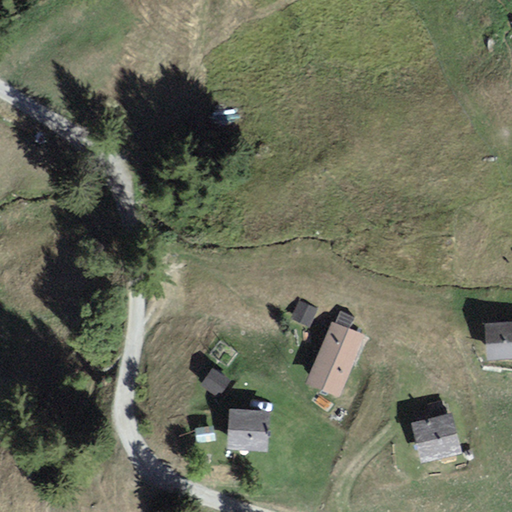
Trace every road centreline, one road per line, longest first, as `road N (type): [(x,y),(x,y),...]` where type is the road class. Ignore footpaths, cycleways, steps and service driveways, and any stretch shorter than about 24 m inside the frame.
road 1 (track): [(255,511),(200,497),(136,457),(118,402),(134,350),(139,230),(96,151),(0,85)]
road 2 (track): [(205,0),(193,96),(173,122),(180,159),(169,200),(175,280),(134,350)]
